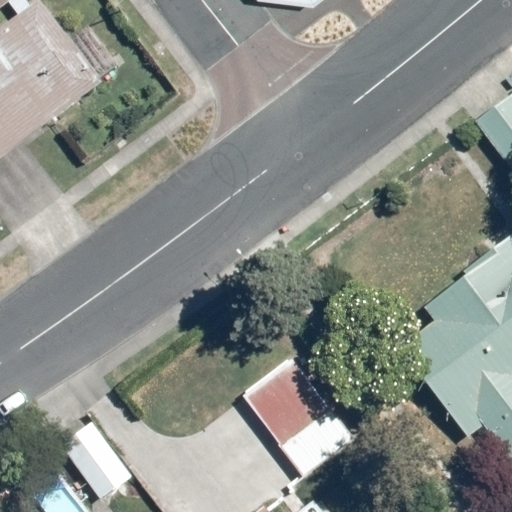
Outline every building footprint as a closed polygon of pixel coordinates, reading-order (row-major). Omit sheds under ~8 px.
[(0,0),(0,9),(11,0),(0,0)] [(12,0),(6,5),(15,17),(0,27),(0,157),(101,83),(40,0),(12,0)] [(323,0),(254,0),(257,3),(313,9),(323,0)] [(511,246),(394,338),(472,439),(483,430),(511,467),(511,246)] [(360,439),(293,351),(238,393),(305,481),(360,439)] [(94,419),(62,444),(102,497),(134,473),(94,419)] [(288,511),(277,496),(261,508),(255,511),(328,511),(318,497),(298,511),(288,511)]
